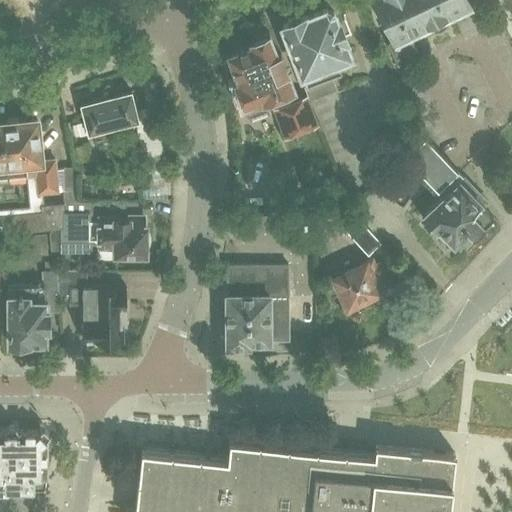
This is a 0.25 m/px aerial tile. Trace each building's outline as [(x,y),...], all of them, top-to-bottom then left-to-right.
[(425,23),(427,27),(432,30),(435,30),(438,29),(443,27),(446,25),(448,22),(448,20),(448,16),(447,12),(467,3),(465,0),(377,0),(395,37),(386,41),(397,62),(417,53),(407,32),(425,23)] [(304,83),(308,94),(311,101),(339,90),(333,74),(343,70),(338,58),(352,53),(347,39),(348,38),(340,18),(339,19),(336,11),(327,8),(309,15),(307,14),(303,16),(300,13),(290,17),(288,21),(286,22),(309,82),(304,83)] [(265,99),(275,95),(281,112),(278,114),(286,134),(319,121),(311,101),(308,94),(300,98),(282,51),(279,53),(271,32),(270,32),(266,29),(254,34),(252,39),(251,40),(252,42),(228,51),(229,54),(224,56),(230,70),(234,68),(239,80),(236,81),(245,103),(247,103),(251,115),(268,108),(265,99)] [(137,109),(131,89),(81,102),(89,131),(137,119),(146,155),(162,151),(150,106),(137,109)] [(8,117),(5,121),(4,122),(9,177),(27,175),(30,206),(12,207),(15,231),(51,228),(63,227),(65,227),(65,201),(42,204),(40,192),(58,191),(55,159),(41,160),(37,118),(19,120),(15,117),(8,117)] [(0,232),(15,231),(12,207),(0,208),(0,178),(9,177),(4,122),(0,121),(0,232)] [(441,184),(448,191),(423,216),(444,237),(448,233),(461,246),(493,215),(483,205),(488,200),(464,176),(442,152),(425,136),(405,155),(437,188),(441,184)] [(65,166),(65,198),(78,198),(78,166),(65,166)] [(302,195),(296,180),(274,189),(280,204),(302,195)] [(92,199),(78,198),(65,198),(65,201),(65,227),(63,227),(51,228),(51,248),(90,249),(90,243),(97,243),(97,249),(111,249),(111,257),(147,257),(147,249),(148,247),(149,245),(150,243),(151,240),(151,238),(151,235),(151,233),(150,231),(149,228),(148,226),(148,225),(148,213),(127,213),(127,216),(115,216),(115,215),(100,215),(100,220),(92,220),(92,199)] [(382,241),(355,212),(343,223),(370,252),(382,241)] [(47,252),(46,232),(25,233),(27,253),(47,252)] [(374,256),(367,259),(335,274),(348,305),(387,287),(379,269),(383,268),(379,259),(376,260),(374,256)] [(290,264),(229,264),(229,292),(228,292),(228,342),(233,342),(234,343),(236,344),(238,344),(239,344),(241,344),(243,344),(244,344),(246,343),(247,342),(291,342),(291,292),(290,292),(290,264)] [(60,307),(59,297),(57,271),(56,269),(44,268),(44,283),(27,283),(27,284),(9,284),(9,294),(9,341),(13,341),(13,342),(16,346),(24,346),(28,341),(31,341),(31,339),(47,339),(47,327),(50,327),(50,307),(60,307)] [(71,302),(84,302),(85,339),(100,339),(100,345),(120,345),(120,341),(123,341),(123,324),(127,324),(127,284),(112,284),(112,282),(91,282),(91,284),(88,284),(87,271),(57,271),(59,297),(71,297),(71,302)] [(0,487),(22,488),(22,429),(20,429),(18,424),(8,424),(6,430),(0,429),(0,487)] [(41,430),(22,429),(22,488),(45,488),(47,474),(48,437),(52,432),(45,426),(41,430)] [(448,511),(454,453),(375,444),(374,455),(230,438),(227,458),(142,448),(137,492),(134,511),(448,511)]
